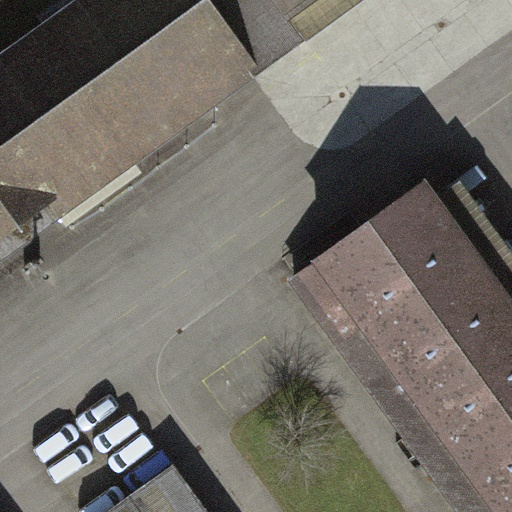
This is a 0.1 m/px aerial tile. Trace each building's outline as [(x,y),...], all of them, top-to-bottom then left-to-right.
[(68,0),(0,49),(0,259),(261,71),(210,0),(68,0)] [(210,0),(261,71),(306,38),(289,16),(277,0),(210,0)] [(277,0),(289,16),(310,0),(277,0)] [(511,511),(511,297),(424,176),(311,258),(314,262),(495,511),(511,511)] [(290,278),(456,511),(495,511),(314,262),(290,278)] [(203,511),(170,466),(107,511),(203,511)]
